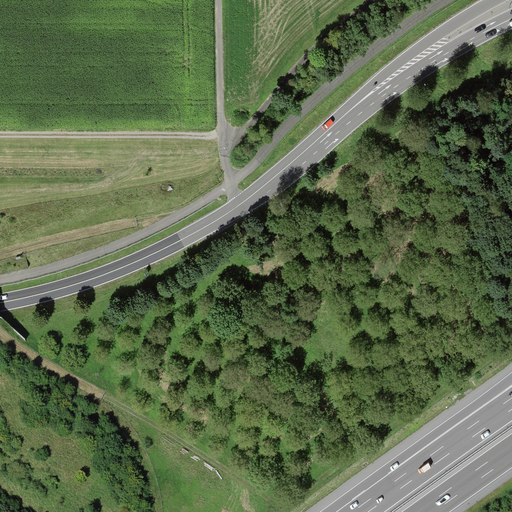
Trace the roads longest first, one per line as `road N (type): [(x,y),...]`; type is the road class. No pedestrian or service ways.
road 1 (secondary): [(0,300),(106,271),(213,220),(388,79)]
road 2 (track): [(0,133),(232,138),(258,119),(312,49),(373,0)]
road 3 (track): [(282,509),(0,337)]
road 4 (track): [(495,353),(278,511)]
road 5 (track): [(242,202),(223,138),(220,0)]
road 6 (track): [(0,255),(174,219)]
road 7 (motorway): [(476,428),(360,511)]
road 8 (secondary): [(388,79),(511,18)]
road 9 (secondary): [(495,0),(434,37),(388,79)]
